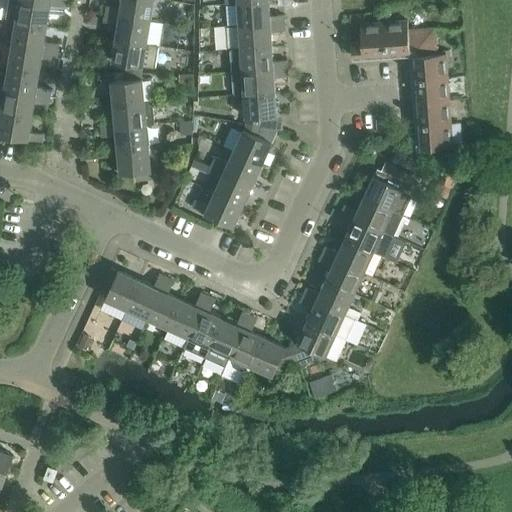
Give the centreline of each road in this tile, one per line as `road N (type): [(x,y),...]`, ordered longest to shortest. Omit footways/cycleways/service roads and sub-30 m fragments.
road 1 (residential): [(114,212),(268,282),(326,150),(324,101)]
road 2 (residential): [(27,378),(146,441),(63,511)]
road 3 (residential): [(27,378),(114,212)]
road 4 (residential): [(0,175),(56,186),(114,212)]
